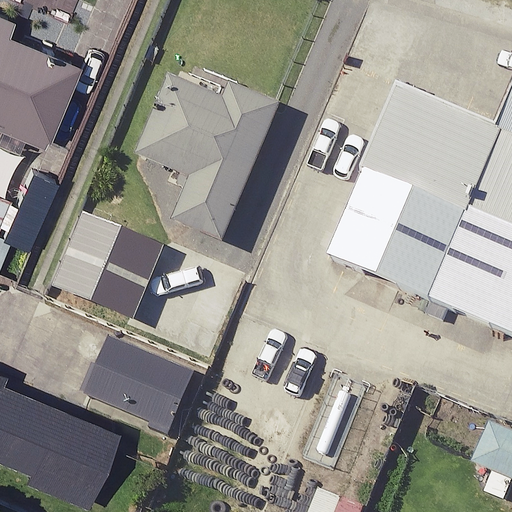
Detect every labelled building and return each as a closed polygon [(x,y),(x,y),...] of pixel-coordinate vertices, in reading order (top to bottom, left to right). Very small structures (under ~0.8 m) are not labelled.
[(0,141),(14,147),(19,136),(46,148),(82,62),(16,35),(20,25),(0,16),(0,141)] [(223,95),(182,78),(147,166),(201,188),(184,232),(225,249),(281,109),(226,87),(223,95)] [(511,304),(511,176),(357,116),(288,293),(486,370),(511,304)] [(0,230),(12,199),(0,194),(0,230)] [(244,284),(214,271),(191,326),(222,339),(244,284)] [(201,380),(112,340),(86,400),(175,439),(201,380)] [(122,431),(0,379),(0,457),(31,471),(28,479),(91,506),(122,431)] [(417,407),(394,399),(378,442),(401,451),(417,407)] [(511,432),(489,423),(473,461),(511,478),(511,432)]
